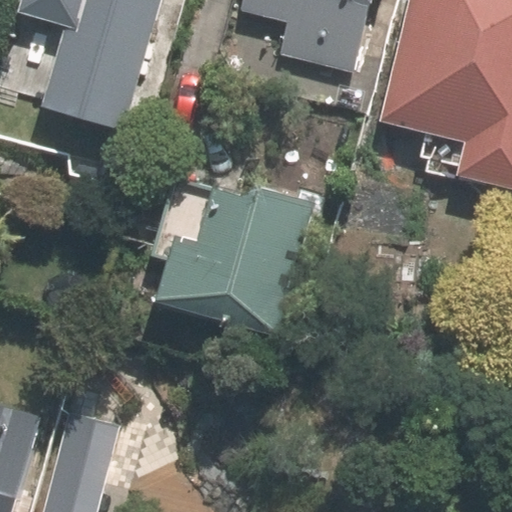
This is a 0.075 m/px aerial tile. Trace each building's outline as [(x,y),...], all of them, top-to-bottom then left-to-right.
[(29,0),(29,2),(70,13),(43,105),(135,132),(173,0),(29,0)] [(255,0),(252,11),(299,24),(291,53),(367,75),(385,9),(388,3),(391,3),(392,0),(255,0)] [(511,0),(412,0),(390,103),(481,123),(472,164),(511,172),(511,0)] [(197,241),(179,304),(294,336),(329,205),(262,186),(258,201),(234,194),(219,247),(197,241)] [(19,272),(71,288),(83,243),(31,229),(19,272)] [(96,511),(117,426),(69,415),(45,511),(96,511)]
